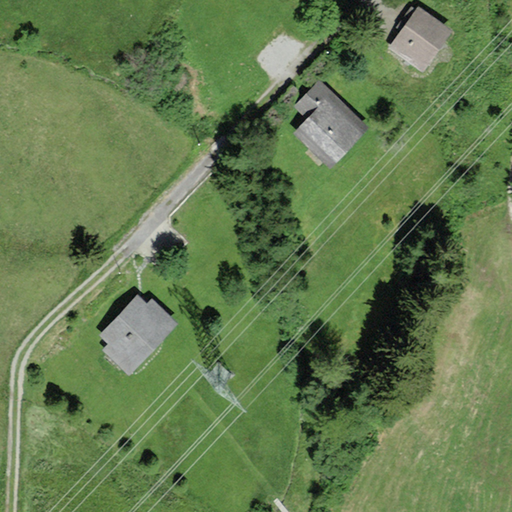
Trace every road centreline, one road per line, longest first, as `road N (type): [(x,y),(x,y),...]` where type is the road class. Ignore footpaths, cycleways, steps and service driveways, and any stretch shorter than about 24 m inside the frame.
road 1 (residential): [(357,0),(134,242)]
road 2 (track): [(11,511),(23,350),(134,242)]
